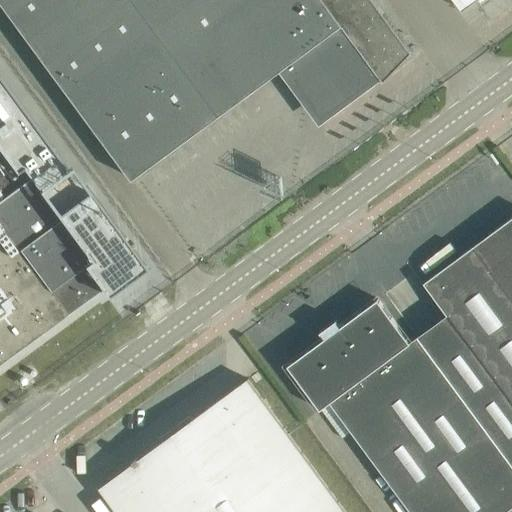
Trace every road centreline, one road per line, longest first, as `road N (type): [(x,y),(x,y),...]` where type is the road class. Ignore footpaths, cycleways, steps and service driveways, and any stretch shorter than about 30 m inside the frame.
road 1 (unclassified): [(0,456),(511,78)]
road 2 (unknown): [(0,104),(127,284)]
